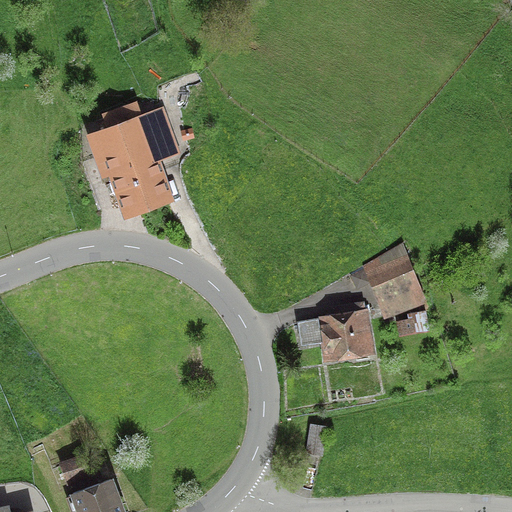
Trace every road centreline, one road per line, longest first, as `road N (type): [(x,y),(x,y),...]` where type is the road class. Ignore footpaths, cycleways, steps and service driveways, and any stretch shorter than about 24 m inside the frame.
road 1 (tertiary): [(232,490),(257,447),(264,402),(256,349),(220,291),(174,258),(133,245),(86,246),(0,277)]
road 2 (residential): [(319,511),(511,510)]
